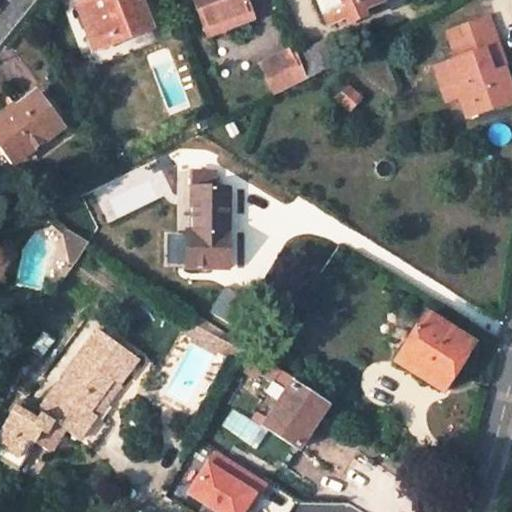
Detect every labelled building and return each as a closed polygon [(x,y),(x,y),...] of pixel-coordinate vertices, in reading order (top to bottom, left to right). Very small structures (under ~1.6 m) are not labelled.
[(90,0),(77,5),(95,54),(153,31),(141,0),(90,0)] [(194,0),(208,36),(252,19),(244,0),(194,0)] [(363,9),(380,2),(379,0),(315,0),(326,25),(339,19),(343,27),(366,17),(363,9)] [(482,15),(443,30),(453,57),(435,63),(441,81),(451,78),(457,94),(465,115),(511,97),(511,96),(500,66),(496,67),(488,45),(493,44),(482,15)] [(338,64),(327,40),(297,56),(297,57),(306,80),(338,64)] [(262,65),(274,96),(306,80),(297,57),(292,59),(290,53),(262,65)] [(435,63),(432,64),(438,82),(443,100),(457,94),(451,78),(441,81),(435,63)] [(363,97),(346,84),(338,94),(354,108),(363,97)] [(37,95),(0,121),(0,144),(14,163),(61,129),(37,95)] [(216,184),(216,170),(194,170),(194,229),(189,229),(189,266),(229,265),(229,184),(216,184)] [(76,261),(68,227),(62,228),(69,263),(76,261)] [(83,250),(89,241),(80,235),(76,241),(77,246),(83,250)] [(252,298),(227,284),(212,309),(237,324),(252,298)] [(198,334),(207,317),(195,310),(186,327),(198,334)] [(399,358),(443,386),(472,340),(428,313),(399,358)] [(227,331),(207,317),(198,334),(220,345),(227,331)] [(19,398),(4,422),(34,443),(35,441),(53,451),(67,429),(81,438),(98,415),(91,410),(115,378),(121,383),(140,357),(99,327),(37,411),(19,398)] [(248,344),(227,331),(220,345),(241,357),(248,344)] [(261,371),(273,379),(282,366),(248,344),(241,357),(238,363),(258,376),(261,371)] [(292,382),(296,376),(282,366),(273,379),(267,389),(281,399),(292,382)] [(98,415),(121,383),(115,378),(91,410),(98,415)] [(325,403),(292,382),(281,399),(256,436),(252,434),(248,440),(285,465),(325,403)] [(34,443),(4,422),(0,428),(0,457),(18,469),(34,443)] [(268,480),(217,447),(190,489),(224,511),(240,511),(245,505),(253,492),(258,495),(268,480)] [(253,492),(245,505),(250,508),(258,495),(253,492)]
